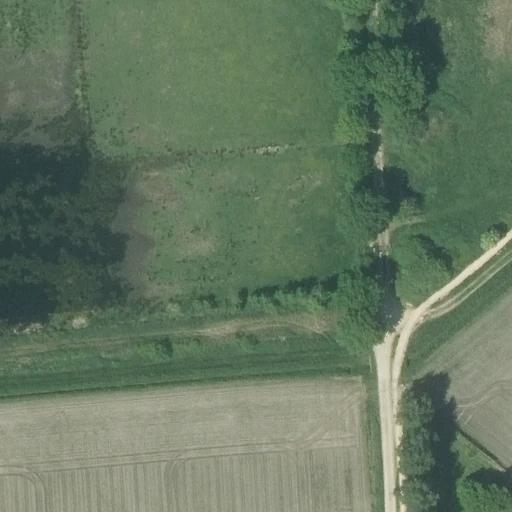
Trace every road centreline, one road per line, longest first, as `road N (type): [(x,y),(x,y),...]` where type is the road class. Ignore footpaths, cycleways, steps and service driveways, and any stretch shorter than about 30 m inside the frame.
road 1 (track): [(397,511),(388,319)]
road 2 (track): [(511,254),(444,310),(388,319)]
